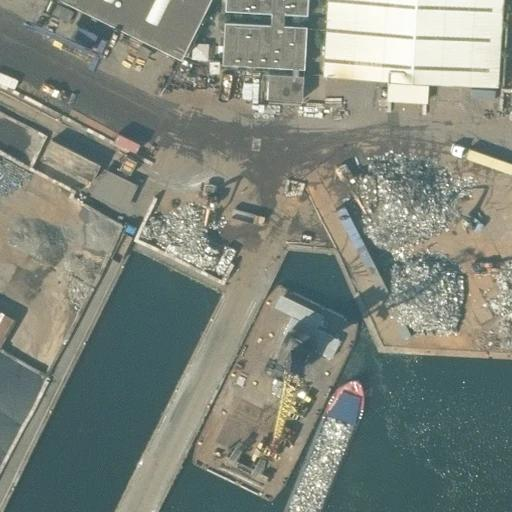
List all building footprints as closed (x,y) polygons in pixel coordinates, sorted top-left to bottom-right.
[(64,0),(182,58),(210,0),(64,0)] [(223,34),(222,64),(292,68),(292,75),(268,74),(267,99),(301,101),(303,76),(297,76),(298,68),(302,68),(304,69),(306,26),(303,26),(297,26),(283,25),(284,14),(306,15),(307,0),(224,0),(224,11),(270,13),(270,24),(227,22),(224,22),(223,34)] [(497,87),(502,0),(327,0),(323,76),(497,87)] [(392,85),(391,99),(428,101),(429,87),(392,85)] [(136,186),(104,170),(91,195),(123,211),(136,186)]
